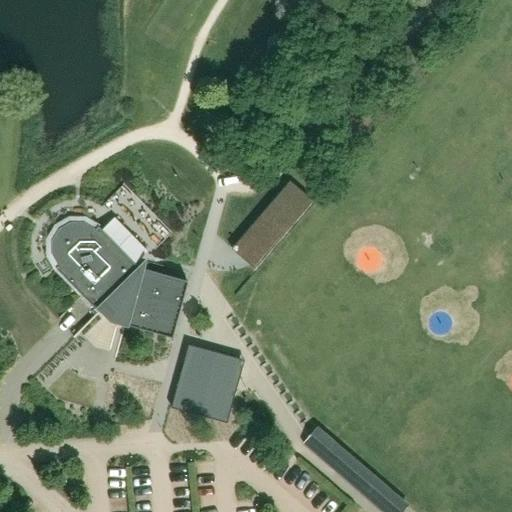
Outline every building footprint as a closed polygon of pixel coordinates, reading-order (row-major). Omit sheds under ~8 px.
[(173,335),(187,281),(141,269),(99,226),(96,229),(84,222),(71,222),(59,228),(52,240),(52,254),(59,265),(56,268),(100,312),(104,308),(113,317),(125,320),(124,322),(173,335)] [(171,407),(227,423),(243,367),(201,356),(195,376),(181,372),(171,407)] [(402,511),(406,507),(315,429),(303,443),(383,511),(402,511)] [(309,510),(320,500),(311,491),(300,501),(309,510)] [(171,495),(172,509),(188,508),(187,494),(171,495)]
